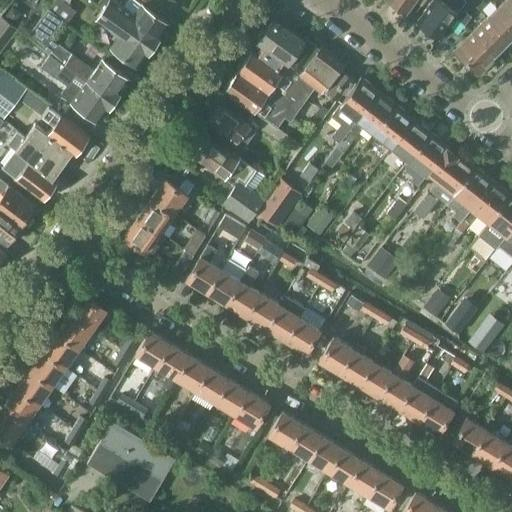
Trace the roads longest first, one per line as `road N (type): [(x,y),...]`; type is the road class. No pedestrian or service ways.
road 1 (residential): [(63,237),(158,306),(502,511)]
road 2 (residential): [(234,0),(63,237)]
road 3 (residential): [(323,0),(482,121)]
